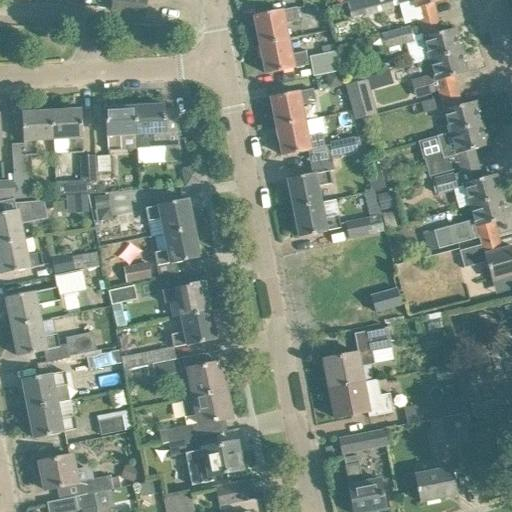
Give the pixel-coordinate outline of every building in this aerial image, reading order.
[(112,0),(111,11),(144,16),(146,0),(112,0)] [(394,9),(391,0),(354,0),(347,2),(352,18),(364,14),(364,17),(394,9)] [(395,0),(397,5),(415,0),(420,19),(436,15),(433,4),(445,0),(395,0)] [(254,16),(260,46),(288,40),(285,24),(299,21),(296,8),(282,11),(254,16)] [(437,21),(422,25),(431,59),(460,51),(454,28),(440,32),(437,21)] [(382,34),(386,50),(413,43),(409,27),(382,34)] [(288,40),(260,46),(266,75),(293,69),(293,68),(308,65),(305,53),(292,56),(288,40)] [(422,95),(439,90),(440,92),(456,88),(453,77),(467,73),(460,51),(431,59),(436,77),(419,81),(422,95)] [(335,55),(310,61),(314,79),(326,77),(338,73),(340,73),(335,55)] [(326,77),(329,89),(341,86),(338,73),(326,77)] [(271,98),(277,127),(304,122),(301,105),(315,102),(313,90),(298,93),(271,98)] [(369,91),(349,96),(356,119),(375,114),(369,91)] [(441,98),(451,132),(481,124),(474,101),(461,105),(457,94),(441,98)] [(421,102),(424,113),(436,110),(433,99),(421,102)] [(164,105),(135,107),(136,135),(153,134),(154,148),(165,148),(166,162),(180,161),(179,133),(166,133),(164,105)] [(136,135),(135,107),(105,108),(107,137),(108,137),(108,150),(121,149),(120,135),(136,135)] [(81,110),(52,111),(53,141),(69,140),(70,154),(83,153),(83,139),(81,110)] [(14,185),(15,197),(15,199),(33,198),(30,155),(37,154),(36,142),(53,141),(52,111),(22,113),(24,147),(12,148),(14,181),(14,185)] [(304,122),(277,127),(283,156),(310,151),(310,150),(324,147),(322,134),(308,137),(304,122)] [(481,124),(451,132),(437,135),(442,153),(428,157),(432,173),(476,161),(473,150),(487,146),(481,124)] [(329,142),(332,156),(357,151),(354,137),(329,142)] [(97,156),(98,172),(110,171),(109,155),(97,156)] [(81,181),(55,182),(56,195),(97,194),(96,180),(97,180),(95,156),(83,157),(79,157),(81,181)] [(287,180),(293,209),(321,203),(318,187),(332,184),(329,172),(335,171),(333,159),(311,163),(313,175),(287,180)] [(466,184),(471,205),(501,197),(495,175),(481,178),(478,167),(462,171),(462,172),(431,181),(435,194),(438,193),(439,194),(457,189),(457,187),(466,184)] [(369,179),(372,191),(385,188),(382,175),(369,179)] [(0,198),(15,197),(14,185),(14,181),(0,181),(0,198)] [(377,195),(381,210),(397,206),(393,191),(377,195)] [(94,197),(97,210),(110,207),(107,195),(94,197)] [(87,196),(75,196),(76,215),(88,214),(87,196)] [(501,197),(471,205),(475,219),(446,227),(447,231),(439,233),(443,247),(480,236),(480,239),(496,234),(493,223),(507,219),(501,197)] [(163,218),(166,234),(193,229),(187,199),(146,208),(149,221),(163,218)] [(0,213),(0,244),(24,239),(20,222),(34,220),(47,218),(44,201),(15,204),(16,210),(0,213)] [(321,203),(293,209),(299,238),(327,232),(341,229),(338,216),(324,219),(321,203)] [(98,224),(110,223),(109,209),(97,210),(98,224)] [(345,222),(349,240),(385,233),(381,214),(345,222)] [(193,229),(166,234),(169,250),(155,253),(158,265),(171,262),(171,263),(199,258),(193,229)] [(24,239),(0,244),(0,266),(2,274),(44,266),(41,251),(26,254),(24,239)] [(459,250),(464,268),(487,262),(491,279),(511,273),(511,248),(501,251),(498,240),(459,250)] [(325,242),(292,248),(304,316),(337,311),(325,242)] [(360,245),(345,248),(351,279),(366,276),(360,245)] [(51,257),(55,275),(101,266),(97,253),(72,258),(71,253),(51,257)] [(150,278),(147,262),(123,267),(126,283),(150,278)] [(260,320),(257,269),(236,270),(239,321),(260,320)] [(65,274),(69,291),(82,288),(79,271),(65,274)] [(178,300),(181,316),(209,311),(204,281),(175,287),(175,288),(163,291),(165,303),(178,300)] [(108,291),(117,327),(126,325),(121,303),(137,299),(134,286),(108,291)] [(6,298),(12,327),(40,321),(37,306),(60,301),(57,289),(34,293),(34,292),(6,298)] [(396,291),(384,295),(371,298),(375,313),(401,306),(396,291)] [(209,311),(181,316),(184,332),(171,335),(173,347),(187,345),(187,346),(215,340),(209,311)] [(40,321),(12,327),(18,356),(46,351),(46,348),(60,345),(57,333),(43,336),(40,321)] [(323,360),(329,390),(364,383),(360,366),(374,364),(372,351),(391,347),(388,327),(355,333),(358,354),(323,360)] [(97,351),(93,332),(66,338),(69,357),(97,351)] [(121,357),(124,370),(147,365),(176,359),(173,347),(138,354),(121,357)] [(86,357),(89,370),(120,363),(117,351),(86,357)] [(176,359),(147,365),(150,379),(179,373),(178,371),(176,359)] [(187,369),(193,397),(225,390),(220,362),(187,369)] [(23,380),(29,409),(56,404),(53,388),(67,385),(65,372),(50,375),(50,374),(23,380)] [(377,380),(364,383),(329,390),(334,419),(367,413),(368,417),(393,412),(389,394),(380,395),(377,380)] [(225,390),(193,397),(181,399),(184,417),(196,414),(198,425),(231,418),(225,390)] [(407,425),(429,420),(463,413),(464,413),(461,396),(404,408),(407,425)] [(56,404),(29,409),(35,438),(62,433),(61,432),(76,429),(71,401),(56,404)] [(97,417),(101,435),(131,429),(127,411),(97,417)] [(166,429),(169,442),(169,443),(194,438),(191,425),(166,429)] [(339,440),(342,454),(388,443),(385,429),(339,440)] [(194,438),(169,443),(171,456),(185,454),(192,485),(214,481),(213,480),(212,480),(211,476),(241,470),(244,469),(242,455),(239,456),(236,442),(203,448),(204,449),(196,450),(194,438)] [(439,469),(415,474),(418,488),(417,489),(417,492),(419,492),(421,502),(456,495),(452,471),(464,469),(457,439),(434,444),(436,450),(439,469)] [(45,491),(57,488),(59,500),(93,493),(111,489),(120,488),(118,477),(110,478),(110,476),(94,479),(93,474),(86,469),(74,471),(71,455),(39,462),(45,491)] [(358,455),(344,458),(345,466),(353,511),(372,511),(386,509),(384,498),(380,480),(362,483),(359,463),(358,455)] [(125,468),(121,480),(134,484),(138,472),(125,468)] [(215,488),(219,505),(247,500),(244,482),(215,488)] [(114,507),(111,489),(93,493),(96,507),(97,511),(110,511),(110,507),(114,507)] [(93,493),(59,500),(48,502),(49,511),(69,511),(82,510),(96,507),(93,493)] [(192,511),(189,493),(176,495),(179,511),(192,511)] [(179,511),(176,495),(163,498),(166,511),(179,511)]
